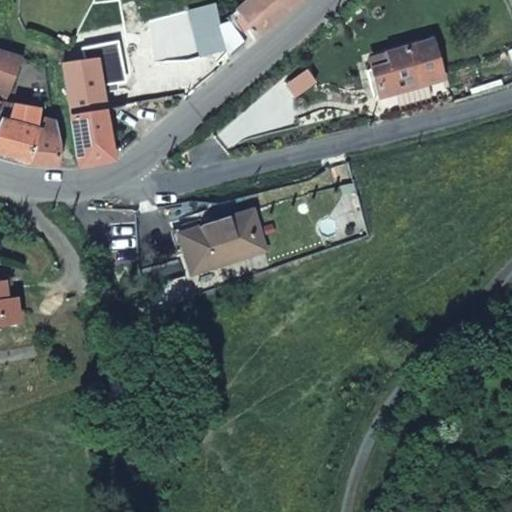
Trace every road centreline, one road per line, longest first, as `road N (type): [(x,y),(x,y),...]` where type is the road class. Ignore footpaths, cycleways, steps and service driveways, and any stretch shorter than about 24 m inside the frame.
road 1 (residential): [(103,188),(435,129),(511,99)]
road 2 (secondary): [(103,188),(305,0)]
road 3 (unknown): [(29,0),(66,182)]
